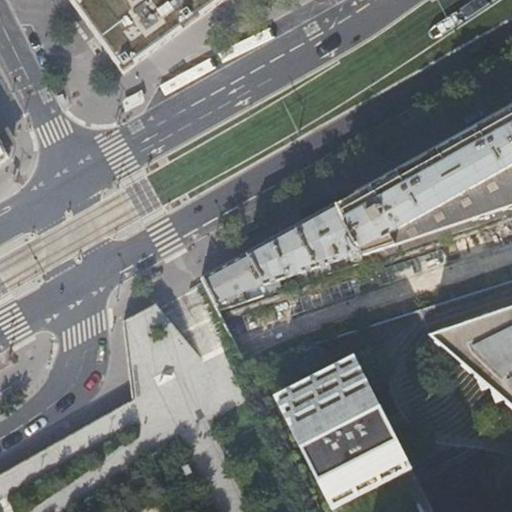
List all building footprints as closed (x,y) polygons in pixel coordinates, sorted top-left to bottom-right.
[(68,0),(123,75),(227,0),(68,0)] [(126,113),(127,111),(140,104),(143,102),(144,100),(143,96),(142,90),(141,90),(138,92),(136,94),(129,97),(125,99),(123,101),(123,104),(125,112),(126,113)] [(511,106),(432,151),(335,205),(366,263),(511,214),(511,106)] [(0,165),(8,160),(0,144),(0,165)] [(314,217),(334,206),(329,197),(300,213),(305,222),(314,217)] [(335,205),(334,206),(314,217),(305,222),(247,254),(269,296),(283,291),(279,281),(299,274),(303,285),(336,273),(333,263),(351,257),(354,267),(366,263),(335,205)] [(219,270),(203,278),(218,303),(252,291),(256,300),(269,296),(247,254),(219,270)] [(511,308),(430,336),(511,407),(511,308)] [(423,511),(405,474),(412,470),(354,355),(274,396),(333,511),(341,507),(343,511),(423,511)]
